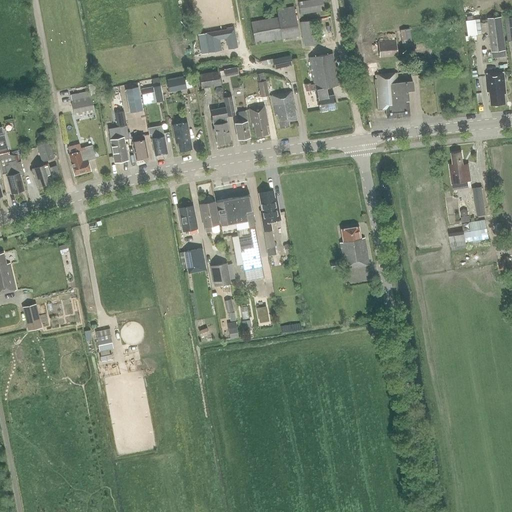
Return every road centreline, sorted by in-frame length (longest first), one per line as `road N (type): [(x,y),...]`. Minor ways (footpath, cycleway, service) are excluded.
road 1 (unclassified): [(426,511),(360,141)]
road 2 (tertiary): [(0,222),(180,168),(360,141)]
road 3 (track): [(33,0),(79,210)]
road 4 (tertiary): [(360,141),(511,123)]
